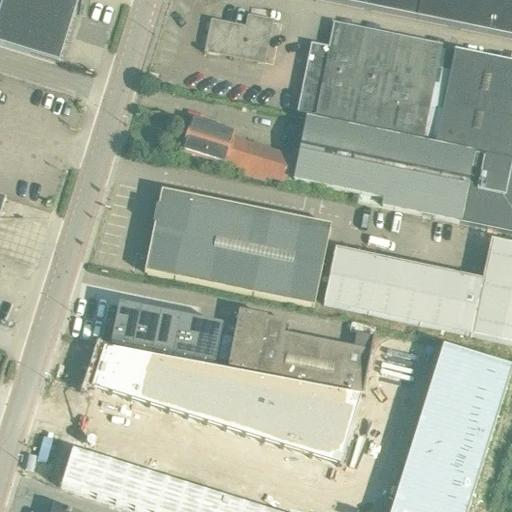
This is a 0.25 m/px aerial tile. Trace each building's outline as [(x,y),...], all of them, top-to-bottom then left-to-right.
[(0,47),(19,53),(58,65),(64,44),(73,18),(78,0),(2,0),(0,8),(0,47)] [(511,0),(310,0),(437,26),(511,41),(511,0)] [(204,51),(203,55),(206,56),(207,48),(223,51),(222,56),(263,64),(271,23),(248,19),(246,30),(211,23),(206,51),(204,51)] [(298,109),(297,114),(423,141),(441,51),(442,48),(433,46),(333,26),(328,50),(311,46),(298,109)] [(454,54),(434,148),(435,148),(511,163),(511,64),(454,52),(454,54)] [(299,155),(293,183),(358,197),(357,205),(460,226),(511,236),(511,163),(435,148),(306,121),(299,155)] [(192,122),(183,153),(224,166),(224,165),(244,171),(243,176),(264,183),(266,178),(283,184),(291,160),(231,141),(233,135),(192,122)] [(147,276),(313,311),(325,252),(330,229),(178,198),(177,201),(163,198),(160,211),(155,209),(152,227),(157,228),(147,276)] [(334,254),(323,307),(511,347),(511,247),(490,243),(482,283),(335,252),(334,254)] [(121,290),(118,305),(196,321),(199,308),(162,301),(161,307),(147,305),(149,296),(121,290)] [(117,308),(109,348),(131,352),(140,313),(117,308)] [(140,313),(131,352),(151,356),(160,317),(140,313)] [(235,334),(228,369),(275,378),(349,393),(349,394),(355,395),(363,397),(374,342),(355,339),(353,350),(283,336),(285,324),(239,315),(235,334)] [(160,317),(151,356),(171,360),(180,321),(160,317)] [(180,321),(171,360),(191,364),(200,325),(180,321)] [(200,325),(191,364),(213,369),(221,330),(200,325)] [(441,351),(390,511),(467,511),(493,430),(511,371),(442,349),(441,351)] [(81,364),(83,355),(69,350),(66,360),(81,364)] [(91,387),(90,392),(111,398),(121,401),(135,405),(145,409),(149,410),(160,413),(173,417),(184,421),(187,422),(198,425),(211,429),(222,432),(225,434),(236,437),(249,441),(260,444),(264,446),(279,450),(292,455),(308,459),(321,464),(338,469),(360,400),(338,396),(161,363),(122,356),(102,352),(101,356),(91,387)] [(60,486),(59,491),(61,492),(61,491),(127,511),(260,511),(71,453),(70,457),(60,486)]
